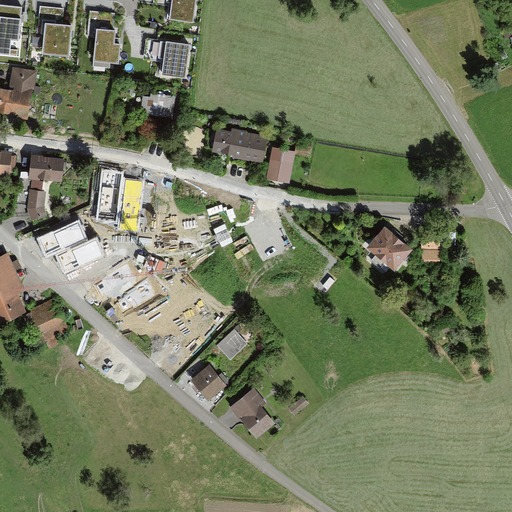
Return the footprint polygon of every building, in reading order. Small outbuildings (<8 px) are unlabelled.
[(193,19),(195,0),(154,0),(154,1),(171,4),(170,15),(193,19)] [(22,4),(0,1),(0,52),(17,55),(18,48),(10,47),(11,36),(19,37),(22,4)] [(37,30),(44,31),(42,49),(69,52),(72,21),(63,20),(65,6),(40,4),(37,30)] [(115,39),(116,26),(114,26),(116,11),(90,9),(88,33),(91,37),(95,38),(94,58),(120,60),(121,40),(115,39)] [(166,37),(166,39),(147,37),(144,57),(164,60),(162,71),(186,74),(190,41),(166,37)] [(9,86),(0,84),(0,108),(10,111),(9,114),(28,117),(32,90),(34,90),(38,69),(13,65),(9,86)] [(143,94),(141,112),(174,116),(177,94),(151,91),(150,95),(143,94)] [(217,128),(212,152),(232,156),(232,157),(263,164),(268,137),(247,133),(248,132),(232,128),(231,131),(217,128)] [(296,152),(296,154),(309,157),(311,145),(296,142),(295,151),(296,152)] [(295,151),(272,147),(266,179),(290,184),(296,154),(296,152),(295,151)] [(2,149),(0,148),(0,177),(9,179),(10,170),(15,171),(17,154),(12,153),(13,149),(2,148),(2,149)] [(44,155),(32,154),(29,177),(29,179),(40,180),(43,181),(46,181),(62,183),(65,159),(43,157),(44,155)] [(113,174),(104,173),(99,219),(117,221),(121,174),(113,174)] [(43,181),(40,180),(29,179),(29,177),(20,177),(17,203),(28,204),(28,208),(31,221),(48,216),(45,207),(47,191),(42,191),(43,181)] [(134,181),(125,180),(120,228),(138,230),(143,182),(134,181)] [(171,187),(158,226),(176,232),(188,193),(171,187)] [(189,202),(177,241),(195,246),(207,207),(189,202)] [(77,220),(40,237),(44,246),(48,253),(84,237),(77,220)] [(385,222),(367,244),(377,252),(371,259),(381,266),(386,260),(395,268),(414,245),(385,222)] [(457,230),(422,229),(422,267),(440,267),(441,248),(456,248),(457,230)] [(95,237),(58,254),(65,270),(103,254),(95,237)] [(8,249),(0,252),(0,322),(28,310),(19,290),(25,287),(8,249)] [(126,266),(90,286),(94,294),(99,302),(135,282),(126,266)] [(146,279),(110,299),(116,309),(119,315),(155,295),(146,279)] [(426,286),(417,290),(423,302),(432,297),(426,286)] [(54,298),(30,309),(49,349),(61,344),(57,336),(70,331),(54,298)] [(217,343),(231,358),(248,342),(235,328),(217,343)] [(209,362),(191,377),(208,398),(227,383),(226,382),(229,380),(222,372),(219,374),(209,362)] [(254,386),(231,404),(257,437),(276,422),(263,405),(267,402),(254,386)] [(303,395),(289,407),(295,414),(309,403),(303,395)]
